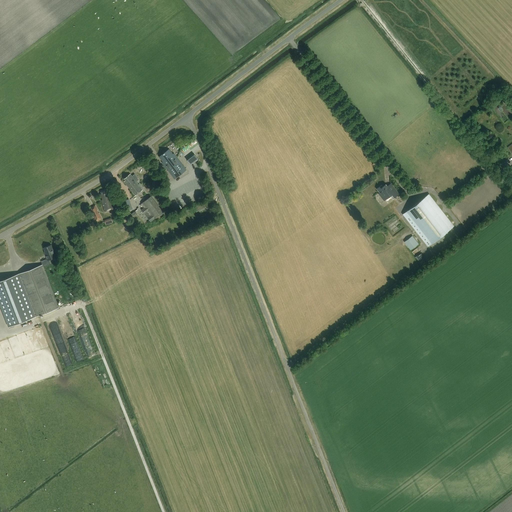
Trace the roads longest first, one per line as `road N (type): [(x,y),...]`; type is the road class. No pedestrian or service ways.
road 1 (unclassified): [(0,237),(106,176),(341,0)]
road 2 (track): [(491,165),(360,0)]
